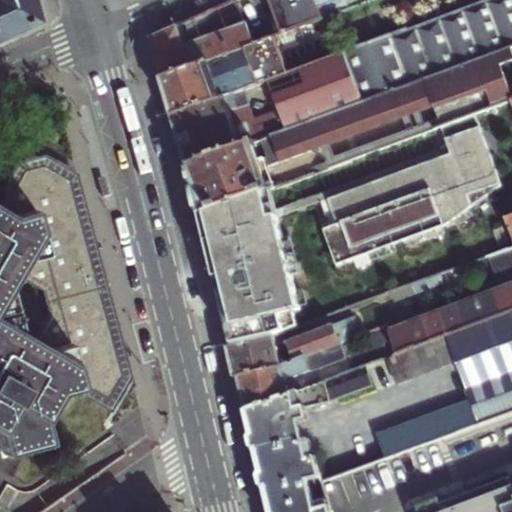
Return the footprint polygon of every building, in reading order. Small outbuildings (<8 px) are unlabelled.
[(0,0),(0,42),(43,23),(36,0),(0,0)] [(320,10),(316,0),(271,0),(285,34),(325,20),(322,14),(320,10)] [(296,127),(511,48),(511,0),(489,0),(409,30),(408,28),(347,51),(358,83),(289,108),(296,127)] [(345,0),(316,0),(320,10),(337,3),(336,6),(340,14),(350,10),(347,4),(345,0)] [(176,28),(151,38),(158,62),(169,99),(175,116),(245,90),(270,80),(288,73),(275,37),(253,45),(245,25),(184,48),(176,28)] [(511,48),(296,127),(288,130),(283,132),(263,140),(279,186),(446,125),(476,114),(511,101),(511,48)] [(288,73),(270,80),(288,130),(296,127),(289,108),(358,83),(347,51),(288,73)] [(181,138),(190,166),(253,143),(263,140),(283,132),(276,113),(256,120),(245,90),(175,116),(181,138)] [(276,206),(270,189),(200,214),(213,264),(233,346),(276,337),(300,327),(295,313),(301,311),(278,217),(325,201),(333,226),(328,228),(340,265),(446,228),(504,188),(476,114),(446,125),(454,147),(276,206)] [(270,189),(253,143),(190,166),(196,193),(200,214),(270,189)] [(0,209),(0,433),(3,435),(11,458),(23,455),(55,445),(49,423),(62,397),(87,389),(111,409),(122,380),(118,367),(105,320),(69,191),(66,181),(56,172),(46,162),(37,164),(23,168),(1,210),(0,209)] [(491,256),(494,265),(508,260),(505,251),(491,256)] [(486,258),(489,267),(494,265),(491,256),(486,258)] [(476,271),(489,267),(486,258),(473,263),(476,271)] [(473,263),(461,267),(464,276),(476,271),(473,263)] [(447,272),(450,281),(464,276),(461,267),(447,272)] [(426,280),(429,288),(450,281),(447,272),(426,280)] [(413,285),(416,293),(429,288),(426,280),(413,285)] [(511,284),(507,287),(494,292),(503,315),(511,311),(511,284)] [(416,293),(413,285),(390,293),(396,300),(416,293)] [(476,298),(459,305),(468,328),(503,315),(494,292),(476,298)] [(442,311),(424,318),(433,342),(444,337),(447,336),(468,328),(459,305),(442,311)] [(447,336),(470,401),(479,425),(511,414),(511,311),(503,315),(468,328),(447,336)] [(341,330),(339,324),(325,329),(310,335),(317,353),(318,353),(349,341),(371,333),(364,314),(344,322),(346,328),(341,330)] [(412,323),(391,331),(400,354),(433,342),(424,318),(412,323)] [(289,343),(296,361),(308,357),(315,354),(317,353),(310,335),(300,339),(289,343)] [(277,339),(276,337),(233,346),(232,346),(230,347),(230,349),(230,352),(277,342),(277,339)] [(444,337),(433,342),(400,354),(390,358),(399,383),(454,363),(444,337)] [(236,379),(240,378),(240,377),(279,367),(296,361),(289,343),(281,346),(280,341),(277,342),(230,352),(234,367),(236,379)] [(354,352),(349,341),(318,353),(322,365),(354,352)] [(240,377),(240,378),(245,396),(249,411),(319,385),(308,357),(296,361),(279,367),(240,377)] [(375,385),(370,366),(319,385),(249,411),(255,436),(259,453),(305,442),(300,421),(309,419),(306,408),(331,402),(375,385)] [(479,425),(470,401),(376,435),(384,459),(479,425)] [(305,442),(259,453),(269,497),(272,511),(331,511),(329,506),(316,510),(307,480),(323,476),(323,473),(320,474),(316,457),(309,458),(305,442)] [(511,511),(511,476),(508,478),(506,473),(415,505),(415,507),(409,509),(409,511),(511,511)]
